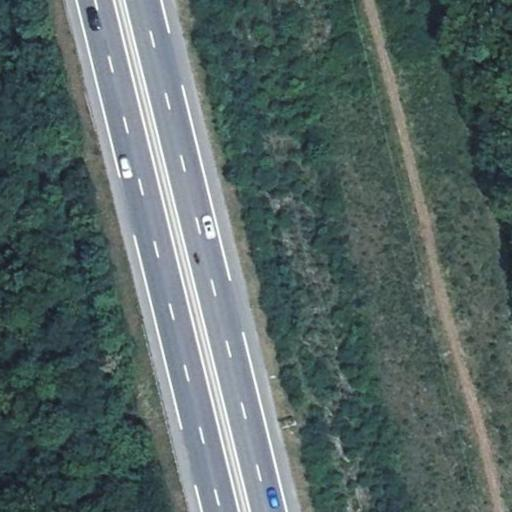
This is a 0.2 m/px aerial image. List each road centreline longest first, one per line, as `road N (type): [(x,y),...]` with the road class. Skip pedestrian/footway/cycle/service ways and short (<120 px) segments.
road 1 (motorway): [(267,511),(140,0)]
road 2 (motorway): [(94,0),(220,511)]
